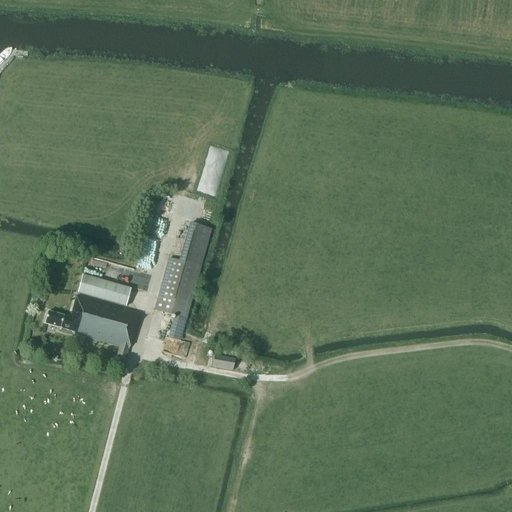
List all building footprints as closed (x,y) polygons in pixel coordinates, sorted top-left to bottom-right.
[(216,196),(229,151),(210,145),(197,191),(216,196)] [(211,229),(190,223),(179,262),(168,259),(154,310),(174,316),(186,319),(211,229)] [(128,350),(138,314),(76,296),(70,318),(48,312),(44,324),(74,332),(73,334),(119,347),(115,362),(124,364),(128,350)] [(180,341),(186,319),(174,316),(168,338),(180,341)] [(233,371),(235,358),(214,355),(212,367),(233,371)]
